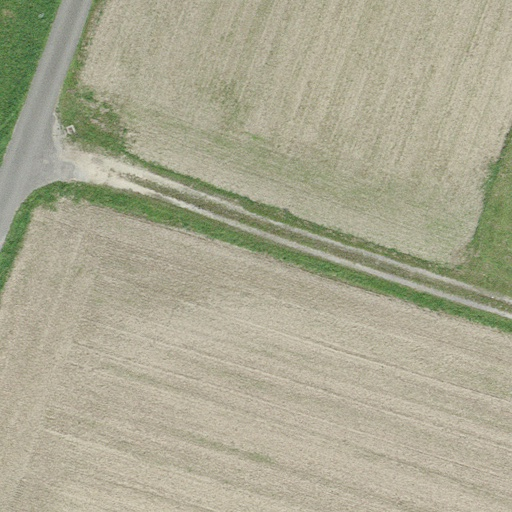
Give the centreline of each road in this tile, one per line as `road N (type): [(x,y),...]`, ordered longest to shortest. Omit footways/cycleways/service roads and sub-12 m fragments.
road 1 (track): [(22,160),(511,313)]
road 2 (track): [(0,225),(80,0)]
